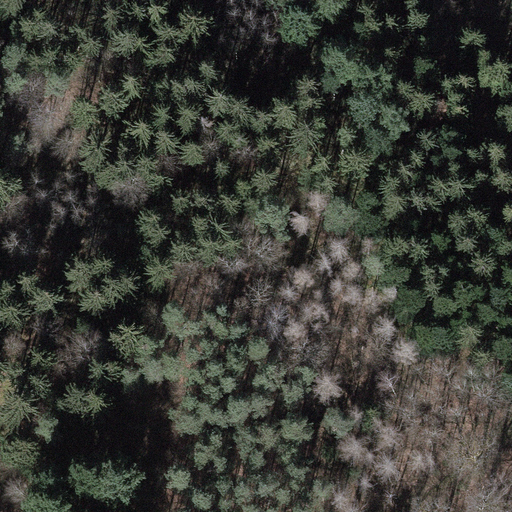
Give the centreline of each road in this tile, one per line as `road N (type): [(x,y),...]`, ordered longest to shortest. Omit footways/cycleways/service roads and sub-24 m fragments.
road 1 (track): [(447,0),(511,167)]
road 2 (track): [(415,511),(497,436),(511,411)]
